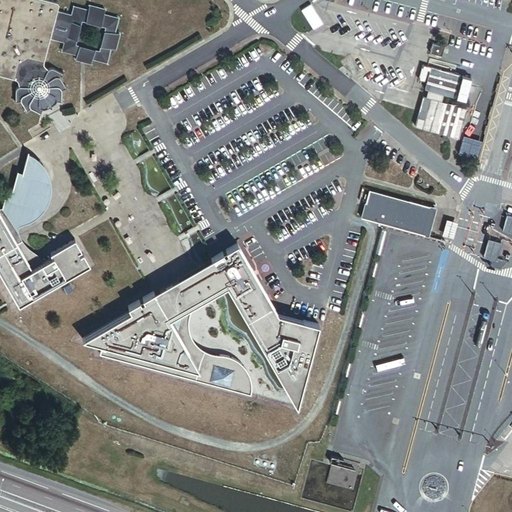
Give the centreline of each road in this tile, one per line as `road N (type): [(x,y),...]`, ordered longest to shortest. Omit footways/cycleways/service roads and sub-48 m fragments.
road 1 (unknown): [(374,234),(319,405),(260,447),(213,440),(143,412),(0,317)]
road 2 (unclassified): [(511,103),(403,474),(407,511)]
road 3 (unclassified): [(451,511),(511,287)]
